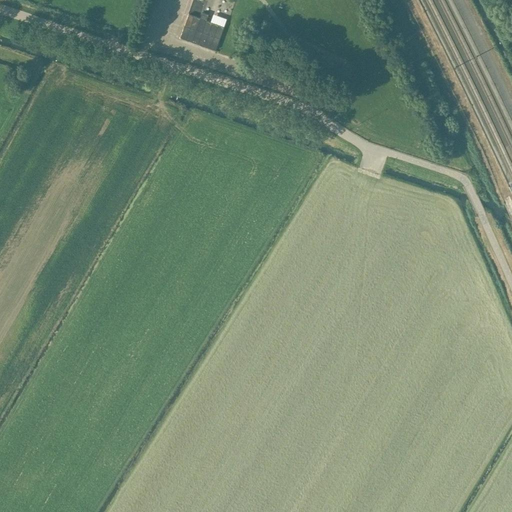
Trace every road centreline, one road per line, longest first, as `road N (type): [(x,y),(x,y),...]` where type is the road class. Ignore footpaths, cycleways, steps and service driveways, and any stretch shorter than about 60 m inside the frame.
road 1 (unclassified): [(377,149),(296,106),(0,9)]
road 2 (track): [(505,197),(411,0)]
